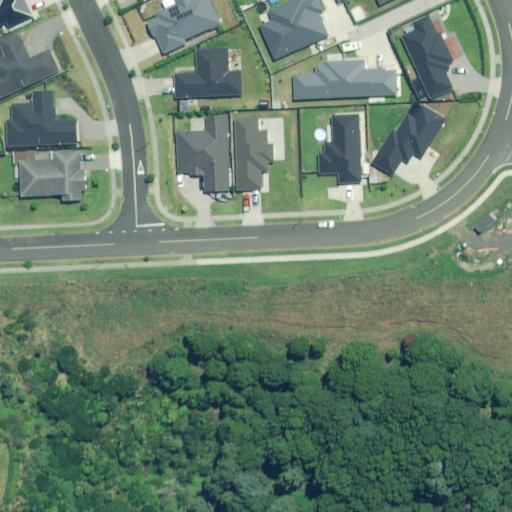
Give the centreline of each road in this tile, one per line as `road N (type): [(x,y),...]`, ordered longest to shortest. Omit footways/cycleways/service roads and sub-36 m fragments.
road 1 (residential): [(136,243),(407,223),(471,177),(500,131)]
road 2 (residential): [(136,243),(128,112),(81,0)]
road 3 (residential): [(0,249),(136,243)]
